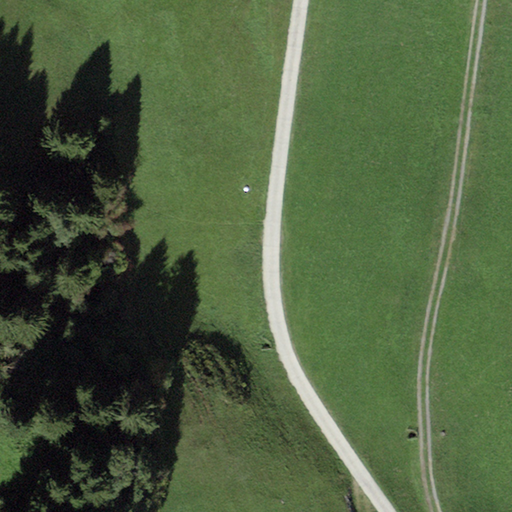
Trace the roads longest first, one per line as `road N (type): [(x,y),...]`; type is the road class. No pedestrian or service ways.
road 1 (track): [(303,0),(274,285),(293,363),(393,511)]
road 2 (track): [(437,511),(428,481),(425,336),(481,0)]
